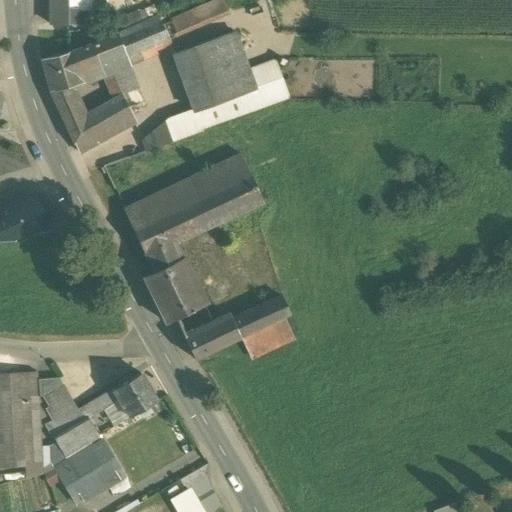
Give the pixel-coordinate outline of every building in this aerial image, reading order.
[(49,0),(50,10),(78,10),(77,0),(49,0)] [(227,14),(221,0),(219,0),(161,25),(167,38),(227,14)] [(121,32),(157,16),(152,6),(116,22),(121,32)] [(78,10),(50,10),(50,24),(78,24),(78,10)] [(157,16),(117,35),(130,66),(167,38),(161,25),(157,16)] [(233,32),(172,54),(193,112),(194,113),(254,91),(247,71),(233,32)] [(130,66),(117,35),(100,41),(112,72),(130,66)] [(100,41),(72,53),(78,71),(99,63),(108,86),(117,83),(112,72),(100,41)] [(72,53),(41,60),(50,92),(68,87),(81,83),(78,71),(72,53)] [(254,91),(194,113),(193,112),(188,114),(196,135),(202,133),(201,130),(287,99),(273,61),(247,71),(254,91)] [(84,120),(67,129),(78,153),(136,122),(123,99),(117,83),(108,86),(115,104),(84,120)] [(68,87),(50,92),(67,129),(84,120),(68,87)] [(188,114),(167,121),(143,141),(147,152),(196,135),(188,114)] [(241,155),(167,190),(176,209),(250,175),(241,155)] [(176,209),(132,230),(143,253),(172,239),(254,201),(260,198),(250,175),(176,209)] [(167,190),(123,210),(132,230),(176,209),(167,190)] [(35,195),(1,211),(15,242),(49,226),(35,195)] [(1,211),(0,211),(0,242),(15,242),(1,211)] [(172,239),(143,253),(152,272),(142,276),(166,324),(203,306),(172,239)] [(283,296),(232,320),(230,317),(184,338),(193,359),(240,337),(289,314),(292,314),(283,296)] [(299,334),(289,314),(240,337),(249,357),(299,334)] [(26,373),(0,374),(0,468),(32,466),(28,397),(26,373)] [(37,373),(26,373),(28,397),(38,396),(39,396),(38,380),(37,373)] [(157,401),(140,374),(99,399),(115,426),(157,401)] [(58,378),(38,380),(39,396),(39,398),(43,396),(62,384),(58,378)] [(62,384),(43,396),(50,408),(47,410),(54,421),(47,425),(54,436),(88,417),(83,409),(78,411),(62,384)] [(38,396),(28,397),(32,466),(42,465),(38,396)] [(54,436),(53,437),(67,460),(68,460),(67,459),(101,439),(88,417),(54,436)] [(101,439),(67,459),(68,460),(67,460),(55,468),(77,504),(123,476),(101,439)] [(171,501),(177,511),(200,511),(189,491),(171,501)]
